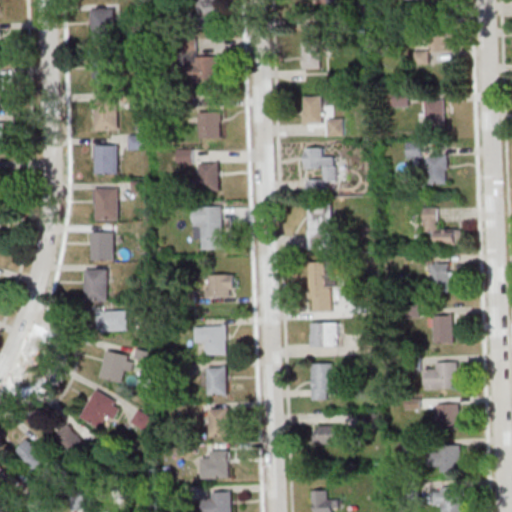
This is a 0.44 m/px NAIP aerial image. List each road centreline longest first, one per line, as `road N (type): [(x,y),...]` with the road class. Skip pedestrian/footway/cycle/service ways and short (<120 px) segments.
road 1 (residential): [(508,511),(489,0)]
road 2 (residential): [(278,511),(260,0)]
road 3 (residential): [(0,367),(40,283),(53,175),(46,0)]
road 4 (residential): [(0,393),(35,391),(58,360),(52,338),(27,313)]
